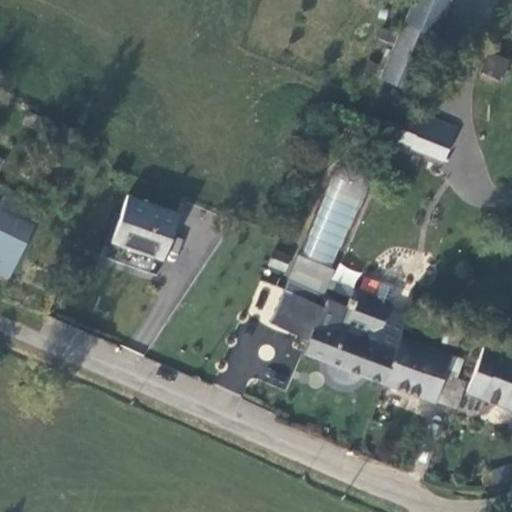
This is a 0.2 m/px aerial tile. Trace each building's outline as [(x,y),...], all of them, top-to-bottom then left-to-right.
[(411,90),(449,0),(412,0),(379,77),(411,90)] [(488,52),(481,73),(503,80),(509,60),(488,52)] [(443,161),(456,128),(409,109),(396,142),(443,161)] [(319,296),(368,188),(336,173),(286,281),(319,296)] [(179,210),(127,191),(113,238),(162,255),(179,210)] [(0,272),(5,275),(39,212),(1,194),(0,195),(0,272)] [(351,295),(360,272),(337,263),(328,286),(351,295)] [(345,306),(326,299),(317,319),(363,337),(366,329),(371,331),(381,327),(389,308),(380,305),(378,296),(357,288),(353,299),(348,298),(345,306)] [(371,340),(395,350),(400,336),(408,314),(389,308),(381,327),(371,331),(366,329),(363,337),(371,340)] [(304,353),(383,384),(395,350),(371,340),(363,337),(317,319),(304,353)] [(383,384),(455,408),(472,363),(400,336),(395,350),(383,384)] [(511,353),(501,349),(499,352),(483,346),(465,394),(511,412),(511,353)]
